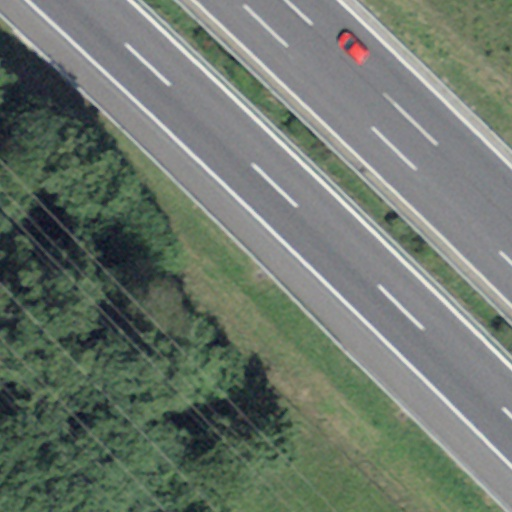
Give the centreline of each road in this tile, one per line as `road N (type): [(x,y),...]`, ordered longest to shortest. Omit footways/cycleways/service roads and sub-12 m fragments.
road 1 (motorway): [(64,0),(511,428)]
road 2 (motorway): [(511,244),(261,0)]
